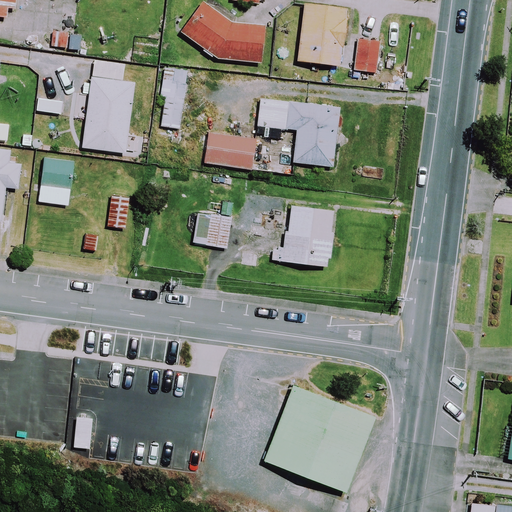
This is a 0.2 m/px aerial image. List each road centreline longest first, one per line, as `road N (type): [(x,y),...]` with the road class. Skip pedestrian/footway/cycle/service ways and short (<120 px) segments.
road 1 (unclassified): [(0,294),(426,355)]
road 2 (tertiary): [(426,355),(469,0)]
road 3 (tertiary): [(401,511),(426,355)]
